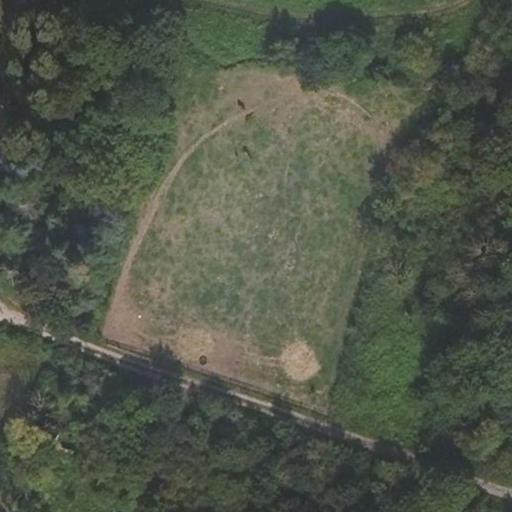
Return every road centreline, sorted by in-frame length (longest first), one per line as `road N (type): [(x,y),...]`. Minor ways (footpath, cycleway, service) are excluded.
road 1 (track): [(0,318),(511,491)]
road 2 (track): [(459,0),(423,18),(283,35),(35,0)]
